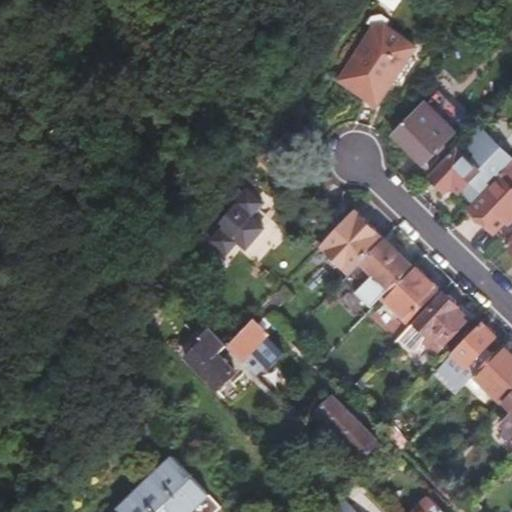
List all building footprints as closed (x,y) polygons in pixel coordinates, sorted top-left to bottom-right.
[(371,27),(339,77),(378,103),(416,47),(381,23),(371,27)] [(437,89),(395,134),(424,162),(444,142),(448,146),(467,127),(462,123),(467,117),(437,89)] [(511,156),(479,125),(432,174),(447,189),(452,183),(460,191),(463,188),(475,200),(499,174),(511,160),(511,156)] [(267,129),(204,229),(228,253),(240,241),(248,249),(250,247),(262,259),(273,248),(275,250),(289,237),(262,210),(267,204),(255,192),(262,185),(256,179),(260,174),(256,170),(272,154),(282,163),(292,153),(282,143),(283,142),(267,129)] [(511,160),(499,174),(502,176),(471,208),(473,209),(470,212),(479,221),(482,218),(495,231),(506,220),(510,223),(511,220),(511,160)] [(325,177),(321,169),(312,176),(321,190),(331,183),(325,177)] [(384,237),(354,210),(319,246),(330,255),(327,259),(335,267),(338,263),(349,273),(384,237)] [(384,237),(349,273),(344,279),(374,306),(383,295),(413,264),(384,237)] [(413,264),(383,295),(409,320),(441,288),(414,263),(413,264)] [(471,317),(464,309),(464,305),(452,293),(448,294),(446,292),(416,324),(414,322),(399,338),(411,349),(418,349),(426,341),(437,352),(444,344),(471,317)] [(255,319),(230,344),(259,372),(281,349),(267,335),(270,333),(255,319)] [(481,322),(446,359),(438,368),(461,389),(468,381),(493,356),(487,350),(498,339),(481,322)] [(205,339),(187,355),(219,388),(237,371),(232,366),(235,364),(231,360),(229,363),(219,352),(227,344),(210,327),(201,335),(205,339)] [(511,354),(502,346),(493,356),(468,381),(478,390),(484,384),(504,403),(505,402),(511,394),(511,354)] [(511,394),(505,402),(511,408),(511,415),(503,425),(511,434),(511,394)] [(332,398),(317,413),(366,458),(380,445),(332,398)] [(387,422),(380,428),(403,450),(409,443),(387,422)] [(216,511),(220,509),(173,458),(117,511),(216,511)] [(444,511),(428,496),(412,511),(444,511)] [(359,511),(345,497),(342,501),(331,510),(332,511),(359,511)]
